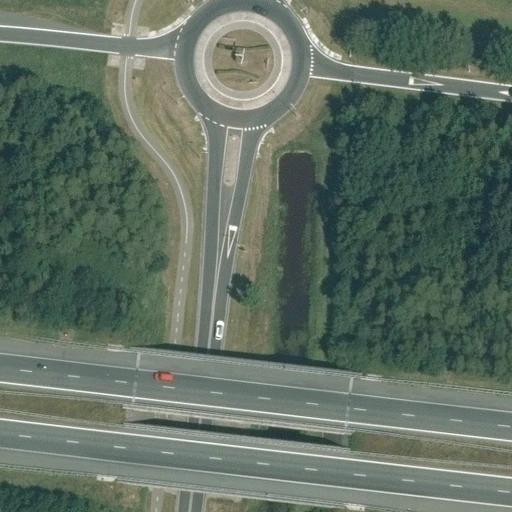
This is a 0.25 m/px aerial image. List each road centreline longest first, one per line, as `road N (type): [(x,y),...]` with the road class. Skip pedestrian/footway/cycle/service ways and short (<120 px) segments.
road 1 (motorway): [(0,431),(511,492)]
road 2 (motorway): [(511,426),(0,368)]
road 3 (secondary): [(188,511),(218,263)]
road 4 (motorway): [(511,95),(342,73),(301,56)]
road 5 (motorway): [(185,43),(127,49),(0,35)]
road 6 (secondary): [(218,263),(257,118)]
road 7 (secondary): [(213,113),(218,263)]
